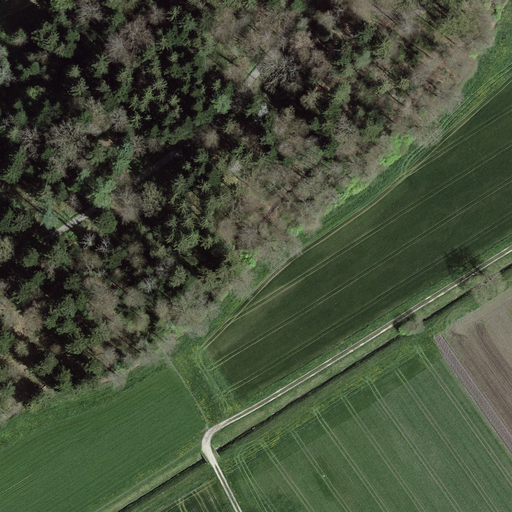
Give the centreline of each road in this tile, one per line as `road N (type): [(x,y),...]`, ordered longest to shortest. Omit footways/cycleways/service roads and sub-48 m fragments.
road 1 (track): [(310,0),(252,78),(170,155),(0,260)]
road 2 (track): [(511,247),(211,431)]
